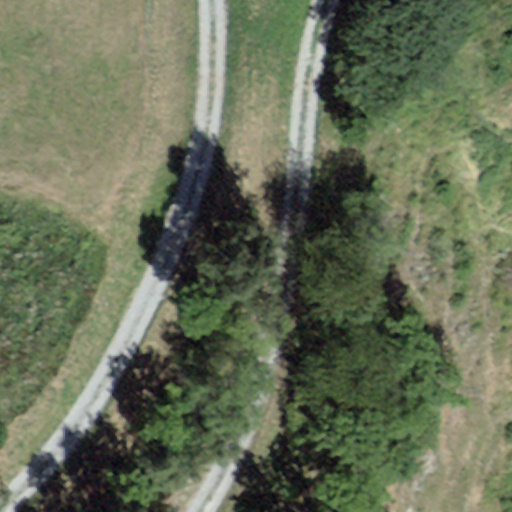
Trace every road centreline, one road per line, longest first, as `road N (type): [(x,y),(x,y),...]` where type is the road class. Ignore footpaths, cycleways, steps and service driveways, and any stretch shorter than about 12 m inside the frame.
road 1 (track): [(216,0),(206,155),(168,267),(96,406),(4,511)]
road 2 (track): [(330,0),(276,322),(251,416),(203,511)]
